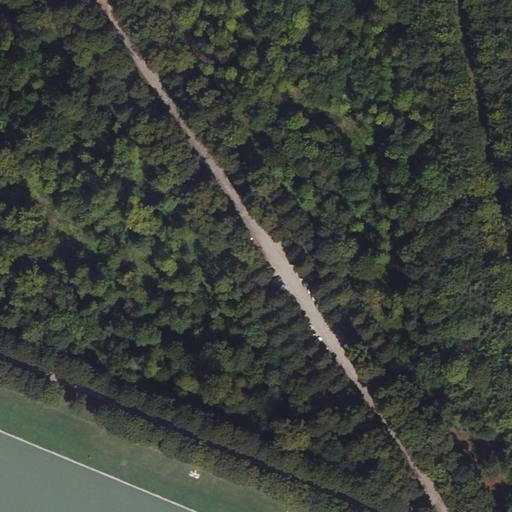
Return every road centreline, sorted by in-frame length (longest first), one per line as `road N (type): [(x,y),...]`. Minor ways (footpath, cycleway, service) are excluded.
road 1 (track): [(382,511),(0,354)]
road 2 (track): [(435,0),(511,362)]
